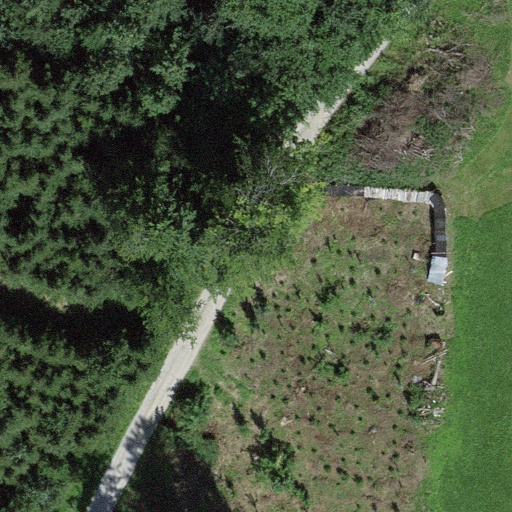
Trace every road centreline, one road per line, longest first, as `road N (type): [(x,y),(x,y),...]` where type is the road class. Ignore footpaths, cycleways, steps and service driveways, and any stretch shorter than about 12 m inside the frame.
road 1 (track): [(398,0),(274,191),(192,340)]
road 2 (track): [(192,340),(104,511)]
